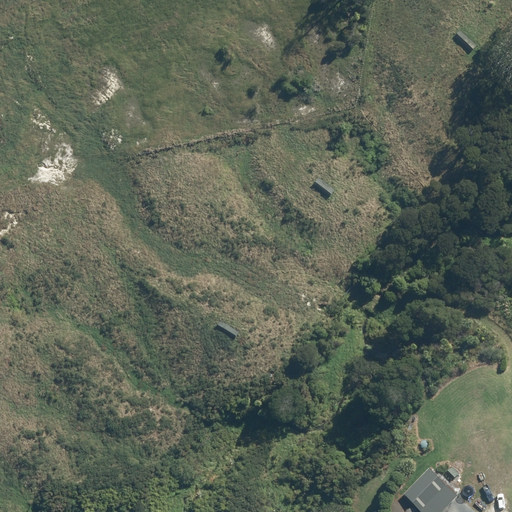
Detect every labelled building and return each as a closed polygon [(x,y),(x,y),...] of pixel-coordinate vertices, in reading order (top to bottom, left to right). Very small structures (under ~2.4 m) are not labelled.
[(297,181),(285,166),(278,172),(290,187),(297,181)] [(511,455),(511,443),(510,442),(500,453),(508,460),(511,455)] [(441,462),(417,487),(442,510),(466,485),(441,462)] [(479,476),(468,488),(475,495),(487,483),(479,476)] [(504,498),(497,491),(483,504),(490,511),(504,498)]
